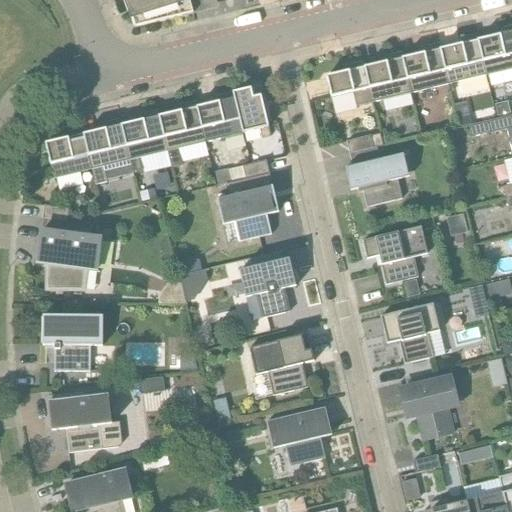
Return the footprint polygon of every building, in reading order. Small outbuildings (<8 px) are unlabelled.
[(124,0),(130,13),(134,29),(193,15),(188,0),(124,0)] [(486,77),(511,71),(511,27),(496,31),(498,37),(478,42),(486,77)] [(449,86),(486,77),(478,42),(477,36),(458,40),(460,46),(441,51),(449,86)] [(411,95),(449,86),(441,51),(439,45),(421,49),(422,55),(403,60),(411,95)] [(373,104),(411,95),(403,60),(401,54),(383,59),(384,64),(365,69),(373,104)] [(356,109),(373,104),(365,69),(364,63),(345,68),(347,73),(326,78),(331,100),(352,94),(356,109)] [(270,139),(266,121),(260,98),(253,100),(250,90),(233,94),(243,135),(259,131),(261,141),(270,139)] [(206,144),(243,135),(233,94),(216,99),(217,104),(198,109),(206,144)] [(168,153),(206,144),(198,109),(196,103),(178,108),(179,113),(160,118),(168,153)] [(498,118),(511,115),(511,114),(510,103),(496,106),(498,118)] [(130,162),(168,153),(160,118),(158,112),(140,117),(141,122),(122,127),(130,162)] [(461,128),(473,125),(471,114),(459,116),(461,128)] [(511,116),(468,128),(471,139),(490,135),(507,131),(511,154),(511,116)] [(92,171),(130,162),(122,127),(121,121),(102,126),(104,131),(84,136),(92,171)] [(54,181),(92,171),(84,136),(83,130),(65,135),(66,140),(45,145),(50,167),(51,167),(54,181)] [(370,138),(373,150),(376,150),(382,148),(379,136),(370,138)] [(349,156),(373,150),(370,138),(346,144),(349,156)] [(373,150),(349,156),(352,168),(345,169),(350,193),(358,191),(358,195),(363,194),(367,209),(402,201),(397,182),(409,179),(403,155),(379,161),(376,150),(373,150)] [(245,181),(257,178),(269,175),(266,163),(242,169),(245,181)] [(219,184),(233,181),(231,170),(217,173),(219,184)] [(278,214),(278,212),(274,195),(272,189),(260,191),(257,178),(245,181),(225,186),(228,199),(216,202),(223,228),(234,225),(239,244),(271,236),(267,217),(278,214)] [(506,200),(511,198),(511,185),(503,188),(506,200)] [(43,220),(67,224),(69,211),(44,208),(43,220)] [(429,255),(422,228),(363,243),(368,261),(380,258),(388,286),(420,278),(415,259),(429,255)] [(41,233),(37,264),(49,266),(48,290),(82,290),(84,271),(96,272),(100,241),(41,233)] [(289,261),(239,273),(245,300),(257,297),(263,320),(290,314),(284,291),(296,288),(289,261)] [(165,306),(201,298),(198,284),(210,281),(208,270),(159,281),(165,306)] [(417,280),(403,283),(407,297),(420,293),(417,280)] [(476,319),(489,315),(482,288),(469,291),(476,319)] [(433,306),(380,318),(387,346),(399,343),(404,366),(434,359),(428,336),(440,333),(433,306)] [(43,318),(42,347),(54,348),(54,374),(90,374),(90,348),(102,348),(102,318),(43,318)] [(459,334),(460,343),(482,339),(481,330),(459,334)] [(308,336),(249,351),(256,378),(268,375),(274,398),(309,390),(303,366),(309,365),(306,355),(312,353),(308,336)] [(489,377),(506,373),(503,360),(486,365),(489,377)] [(139,380),(140,394),(164,391),(162,378),(139,380)] [(449,380),(402,391),(408,419),(418,416),(424,440),(451,434),(445,410),(455,408),(449,380)] [(69,455),(102,451),(100,427),(111,426),(108,396),(52,402),(56,432),(66,431),(69,455)] [(232,421),(226,399),(213,402),(218,424),(232,421)] [(325,460),(320,440),(332,437),(325,410),(267,424),(273,451),(285,448),(290,469),(325,460)] [(491,446),(461,452),(463,461),(493,455),(491,446)] [(416,475),(440,469),(437,457),(413,462),(416,475)] [(75,504),(76,511),(81,511),(84,511),(121,511),(119,503),(131,500),(124,473),(66,487),(70,505),(75,504)] [(511,511),(511,491),(502,494),(506,511),(511,511)] [(506,511),(502,494),(466,503),(468,511),(506,511)] [(468,511),(466,503),(450,506),(448,500),(429,504),(431,511),(426,511),(468,511)]
